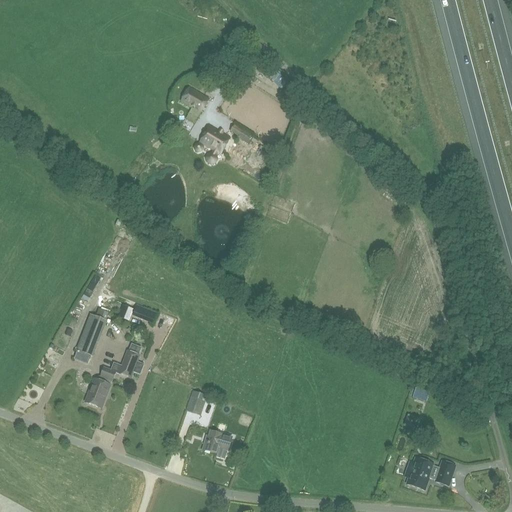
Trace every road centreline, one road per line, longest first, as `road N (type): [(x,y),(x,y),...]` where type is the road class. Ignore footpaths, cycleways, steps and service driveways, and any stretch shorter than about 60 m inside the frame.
road 1 (unclassified): [(416,511),(208,489),(0,412)]
road 2 (motorway): [(444,0),(511,254)]
